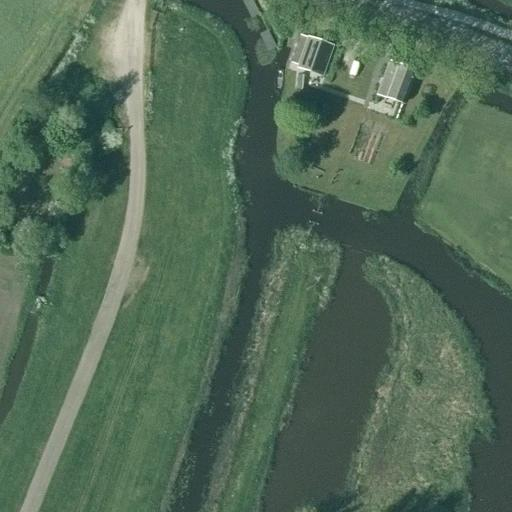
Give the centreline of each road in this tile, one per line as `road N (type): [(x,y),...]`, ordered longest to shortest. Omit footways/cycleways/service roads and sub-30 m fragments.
road 1 (track): [(23,511),(130,231),(138,176),(134,0)]
road 2 (tertiary): [(511,60),(342,0)]
